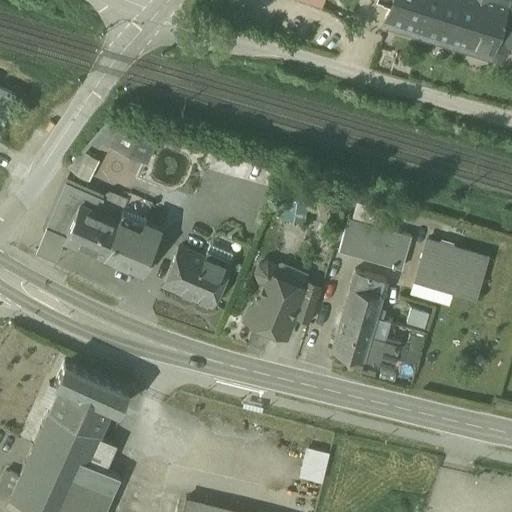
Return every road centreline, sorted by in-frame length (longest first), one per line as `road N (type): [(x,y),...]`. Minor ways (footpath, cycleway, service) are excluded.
road 1 (secondary): [(511,434),(141,342),(0,269)]
road 2 (unclassified): [(511,113),(158,8)]
road 3 (residential): [(158,8),(104,70),(0,223)]
